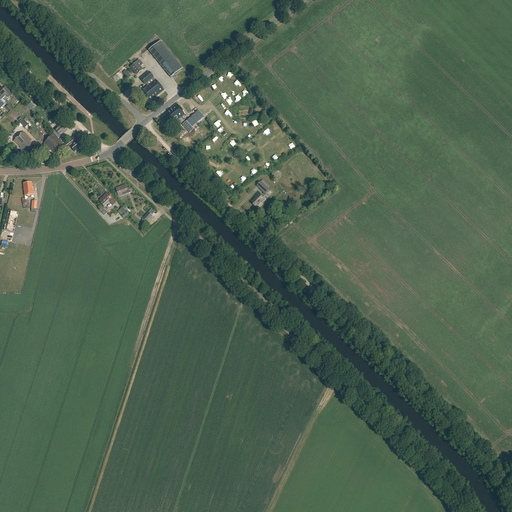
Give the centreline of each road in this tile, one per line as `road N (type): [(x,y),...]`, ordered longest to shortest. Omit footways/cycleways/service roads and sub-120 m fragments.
road 1 (track): [(511,501),(459,433),(143,122)]
road 2 (unclassified): [(469,511),(434,468),(109,153)]
road 3 (track): [(179,217),(82,511)]
road 4 (tertiary): [(143,122),(303,0)]
road 5 (unclassified): [(143,122),(14,0)]
road 6 (track): [(0,42),(109,153)]
